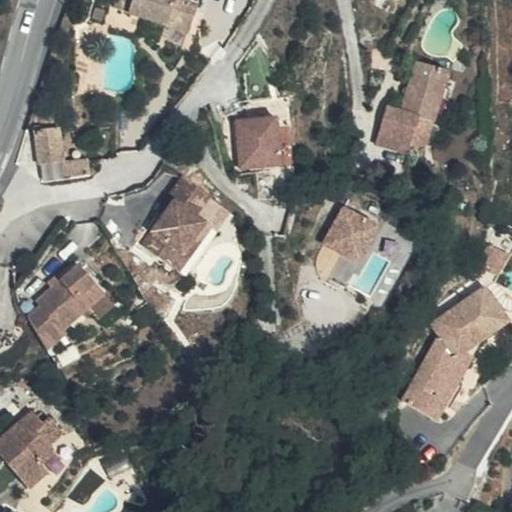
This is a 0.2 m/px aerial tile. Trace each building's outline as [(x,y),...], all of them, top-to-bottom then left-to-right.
[(129,14),(126,23),(121,45),(182,62),(188,36),(167,30),(168,25),(129,14)] [(104,41),(121,45),(126,23),(110,19),(104,41)] [(375,144),(424,157),(449,71),(416,62),(402,109),(387,106),(375,144)] [(63,111),(48,111),(48,131),(63,130),(63,111)] [(38,164),(63,164),(63,130),(48,131),(40,131),(38,164)] [(268,152),(228,154),(229,200),(270,198),(268,152)] [(63,181),(90,179),(91,163),(63,164),(63,181)] [(361,260),(380,224),(343,205),(325,242),(361,260)] [(200,229),(173,208),(157,228),(163,232),(153,248),(131,276),(147,288),(156,276),(170,285),(183,269),(195,253),(187,248),(200,229)] [(153,248),(163,232),(157,228),(147,244),(153,248)] [(385,240),(383,252),(394,254),(397,243),(385,240)] [(189,273),(183,269),(170,285),(156,276),(147,288),(167,302),(189,273)] [(474,356),(466,352),(510,322),(484,284),(428,323),(438,337),(403,399),(438,419),(474,356)] [(29,341),(15,351),(35,384),(53,370),(44,357),(86,323),(63,295),(18,329),(29,341)] [(48,468),(36,454),(29,459),(18,446),(0,461),(0,506),(5,511),(25,511),(31,508),(23,499),(38,487),(32,480),(48,468)]
